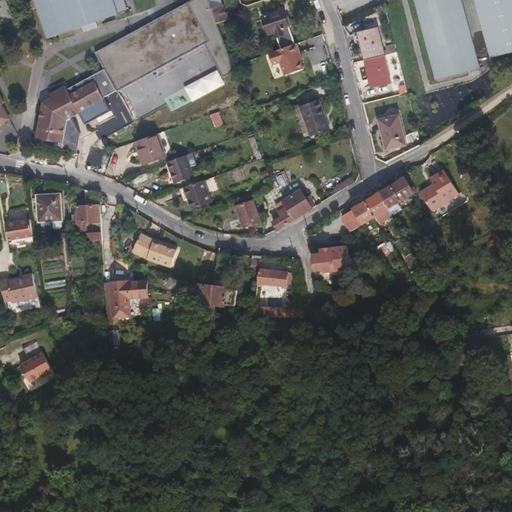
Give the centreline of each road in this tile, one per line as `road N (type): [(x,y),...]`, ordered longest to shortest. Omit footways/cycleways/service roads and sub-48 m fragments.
road 1 (residential): [(0,162),(93,180),(219,244),(267,244),(295,233)]
road 2 (residential): [(295,233),(372,182),(321,0)]
road 3 (unclassified): [(304,280),(426,340),(473,340),(489,403),(511,406)]
road 4 (track): [(372,182),(511,90)]
